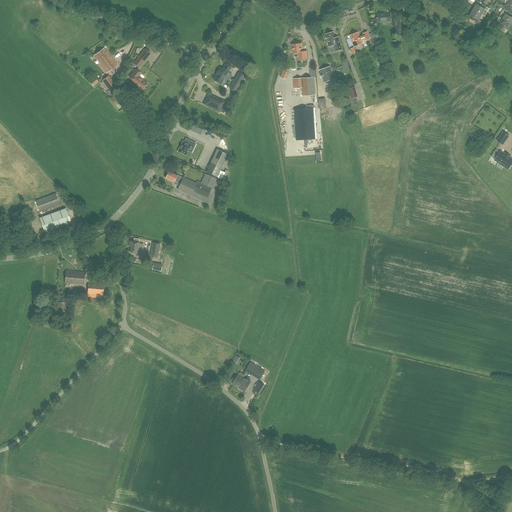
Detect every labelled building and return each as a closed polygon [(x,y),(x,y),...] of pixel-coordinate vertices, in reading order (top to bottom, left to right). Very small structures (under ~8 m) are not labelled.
[(511,8),(511,1),(510,0),(511,0),(510,0),(506,0),(506,1),(509,3),(507,6),(506,7),(497,2),(495,5),(502,8),(507,11),(509,7),(511,8)] [(488,11),(489,9),(478,2),(476,4),(473,9),(481,15),(485,9),(488,11)] [(474,18),(473,20),(477,22),(476,24),(479,26),(481,22),(478,20),(481,15),(473,9),(470,15),(474,18)] [(506,14),(502,19),(511,24),(511,22),(511,14),(504,10),(503,12),(506,14)] [(390,19),(390,12),(376,14),(377,22),(392,21),(392,25),(396,25),(396,35),(401,34),(400,19),(397,19),(397,18),(392,18),(392,19),(390,19)] [(511,24),(502,19),(499,17),(498,19),(494,25),(502,29),(503,27),(508,30),(511,24)] [(338,36),(335,37),(333,32),(325,34),(329,46),(334,45),(336,51),(341,50),(338,36)] [(358,32),(350,35),(354,47),(363,43),(362,41),(365,40),(370,39),(367,32),(363,33),(363,34),(360,35),(358,32)] [(307,59),(306,51),(302,52),(301,43),(292,44),(292,49),(293,49),(294,53),(298,52),(299,59),(307,59)] [(99,63),(106,73),(117,65),(104,48),(93,56),(97,60),(98,60),(100,63),(99,63)] [(139,67),(144,61),(150,53),(145,49),(139,57),(134,63),(139,67)] [(215,82),(217,83),(218,83),(221,84),(224,78),(229,81),(232,74),(228,72),(231,67),(226,64),(222,69),(220,68),(217,72),(218,73),(214,80),(215,81),(215,82)] [(324,82),(334,79),(330,67),(320,70),(321,73),(320,73),(321,78),(323,78),(324,82)] [(284,68),(280,77),(286,80),(289,70),(284,68)] [(310,68),(311,78),(293,79),(294,88),(302,88),(302,95),(315,95),(314,78),(316,77),(315,68),(310,68)] [(134,81),(133,83),(142,90),(147,84),(141,79),(142,79),(139,76),(141,73),(136,69),(129,77),(134,81)] [(245,76),(238,72),(229,88),(235,92),(245,76)] [(102,81),(112,94),(119,89),(109,76),(102,81)] [(357,96),(355,86),(348,88),(351,98),(357,96)] [(340,99),(338,90),(330,91),(333,101),(335,108),(341,106),(340,99)] [(224,101),(208,94),(203,104),(220,112),(224,101)] [(313,108),(294,109),(296,140),(315,139),(313,108)] [(502,145),(509,136),(503,132),(496,141),(502,145)] [(185,154),(189,144),(193,146),(194,142),(184,138),(182,141),(181,141),(177,151),(185,154)] [(206,172),(217,177),(218,175),(228,154),(217,149),(206,172)] [(511,163),(511,159),(500,152),(496,150),(494,153),(497,156),(495,159),(499,162),(499,163),(504,166),(505,165),(509,167),(511,163)] [(218,175),(217,177),(224,180),(228,171),(226,170),(222,177),(218,175)] [(183,177),(177,175),(168,171),(165,178),(174,182),(173,183),(176,185),(179,186),(183,177)] [(183,177),(179,186),(178,189),(191,195),(205,202),(216,179),(205,174),(201,183),(197,181),(196,184),(183,177)] [(35,200),(39,212),(60,205),(56,193),(35,200)] [(66,208),(41,217),(47,232),(72,223),(66,208)] [(132,252),(132,253),(134,254),(135,253),(137,253),(137,252),(142,252),(143,244),(138,243),(138,242),(130,241),(129,245),(131,246),(130,252),(132,252)] [(159,243),(153,242),(150,256),(157,258),(159,243)] [(95,264),(94,274),(107,275),(108,265),(95,264)] [(66,270),(65,283),(83,285),(84,272),(66,270)] [(88,285),(87,297),(103,298),(104,284),(95,283),(94,286),(88,285)] [(64,317),(66,303),(56,302),(55,316),(64,317)] [(241,358),(236,355),(232,362),(237,364),(241,358)] [(250,362),(249,364),(247,368),(245,371),(259,379),(260,380),(265,371),(250,362)] [(240,372),(239,374),(238,374),(236,378),(233,377),(231,381),(233,383),(232,384),(244,391),(250,382),(244,378),(245,376),(244,375),(240,372)] [(259,382),(254,389),(259,393),(264,385),(259,382)]
